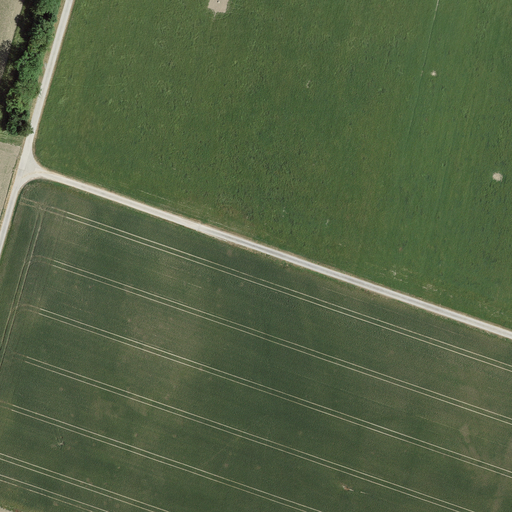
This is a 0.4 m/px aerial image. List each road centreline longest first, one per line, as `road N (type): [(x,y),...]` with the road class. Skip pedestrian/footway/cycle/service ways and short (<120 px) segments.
road 1 (track): [(26,163),(511,330)]
road 2 (track): [(70,0),(0,256)]
